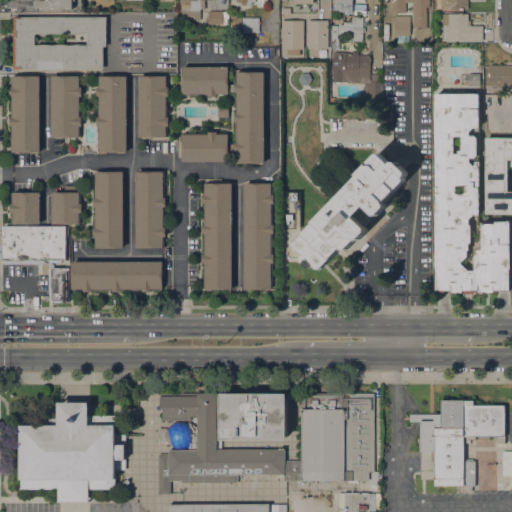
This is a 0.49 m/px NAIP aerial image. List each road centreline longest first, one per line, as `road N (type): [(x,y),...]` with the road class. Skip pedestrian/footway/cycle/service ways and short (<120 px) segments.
road 1 (primary): [(0,353),(305,353)]
road 2 (primary): [(396,325),(137,327)]
road 3 (primary): [(137,327),(0,327)]
